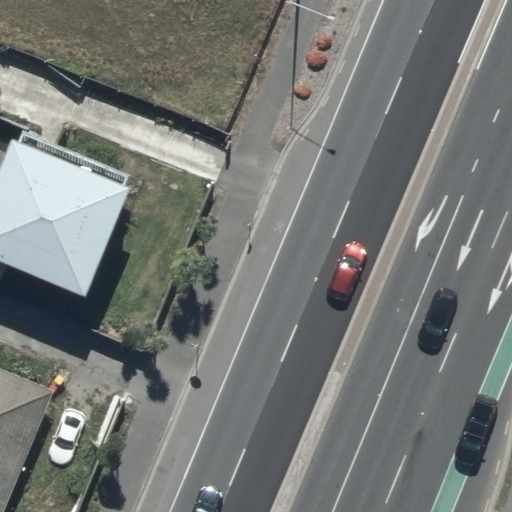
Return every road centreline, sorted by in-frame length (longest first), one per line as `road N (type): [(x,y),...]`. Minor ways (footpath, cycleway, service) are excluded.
road 1 (trunk): [(220,511),(433,0)]
road 2 (trunk): [(511,154),(376,511)]
